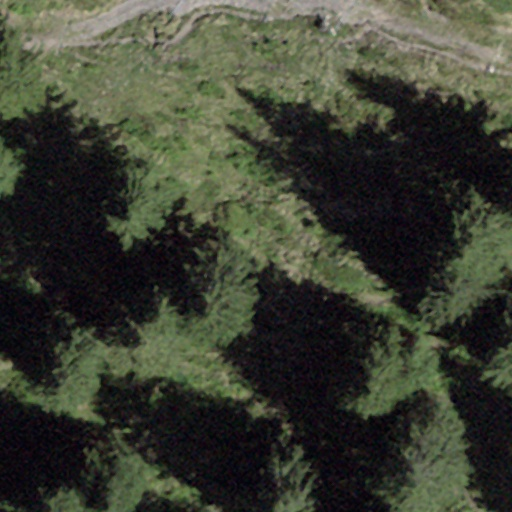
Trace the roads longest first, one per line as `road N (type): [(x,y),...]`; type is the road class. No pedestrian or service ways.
road 1 (track): [(511,52),(332,6),(253,0)]
road 2 (track): [(156,0),(81,31),(0,37)]
